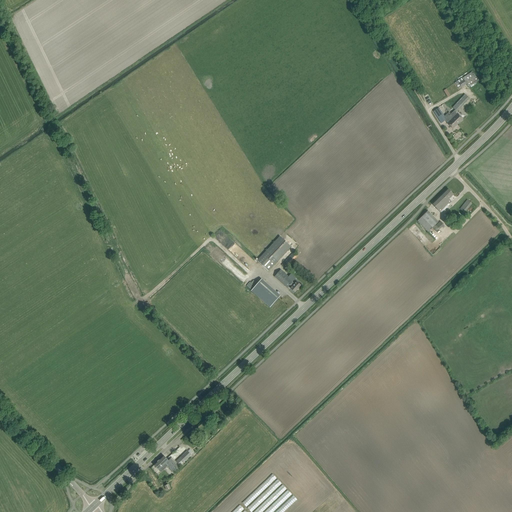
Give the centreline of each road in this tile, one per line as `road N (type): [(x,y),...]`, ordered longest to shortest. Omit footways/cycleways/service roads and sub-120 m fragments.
road 1 (secondary): [(96,503),(456,164)]
road 2 (tertiary): [(91,508),(0,406)]
road 3 (track): [(427,108),(359,0)]
road 4 (track): [(416,322),(508,234)]
